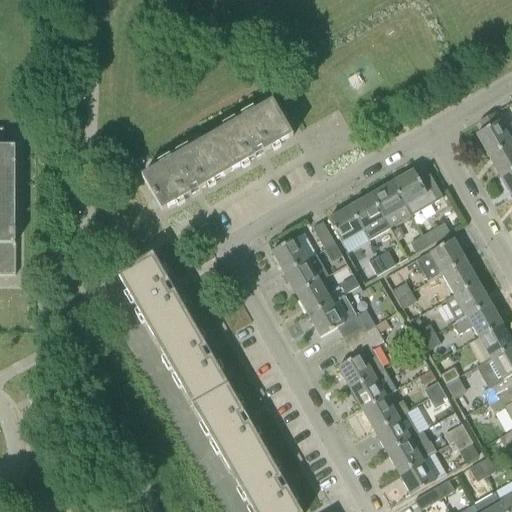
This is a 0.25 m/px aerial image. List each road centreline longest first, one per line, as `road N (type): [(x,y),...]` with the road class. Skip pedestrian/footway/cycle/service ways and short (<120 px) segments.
road 1 (residential): [(378,511),(235,256),(241,234),(433,127)]
road 2 (residential): [(511,264),(433,127)]
